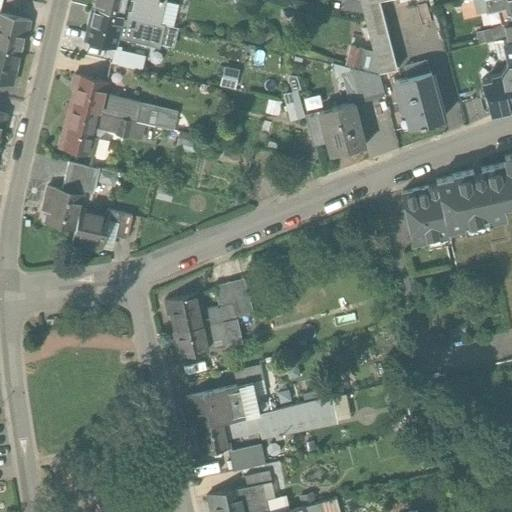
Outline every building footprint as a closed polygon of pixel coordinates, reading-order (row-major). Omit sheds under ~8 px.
[(94,0),(93,7),(159,23),(164,0),(94,0)] [(359,0),(371,46),(389,42),(379,0),(359,0)] [(511,0),(472,0),(475,13),(505,6),(508,20),(502,22),(503,27),(511,24),(511,0)] [(159,23),(93,7),(85,39),(114,46),(117,34),(157,44),(162,24),(159,23)] [(28,21),(0,14),(0,46),(18,51),(23,29),(26,30),(28,21)] [(511,24),(503,27),(491,29),(494,41),(511,36),(511,24)] [(511,36),(494,41),(498,58),(489,73),(490,78),(481,80),(490,112),(510,107),(511,106),(511,36)] [(18,51),(0,46),(0,79),(11,82),(18,51)] [(143,55),(118,49),(114,63),(140,70),(143,55)] [(225,70),(219,84),(231,88),(236,74),(225,70)] [(366,74),(350,70),(358,102),(372,99),(366,74)] [(430,71),(394,81),(402,111),(405,111),(409,127),(419,125),(423,124),(423,123),(442,118),(430,71)] [(106,80),(74,73),(72,82),(75,83),(69,105),(118,117),(134,121),(139,103),(139,101),(103,93),(106,80)] [(159,108),(139,103),(134,121),(144,123),(164,128),(166,120),(156,118),(159,108)] [(353,103),(306,115),(314,144),(326,141),(330,155),(364,147),(364,146),(363,146),(359,132),(360,131),(356,116),(355,117),(352,104),(353,104),(353,103)] [(118,117),(69,105),(64,128),(62,127),(58,146),(93,154),(97,137),(92,136),(96,123),(116,128),(118,117)] [(134,121),(118,117),(116,128),(114,133),(140,139),(144,123),(134,121)] [(505,163),(480,168),(481,174),(473,175),(472,170),(450,175),(451,177),(435,180),(448,236),(449,236),(448,230),(464,227),(464,225),(486,220),(487,221),(505,217),(500,195),(511,192),(504,157),(503,157),(505,163)] [(98,168),(67,161),(64,176),(95,183),(96,180),(98,168)] [(115,172),(98,168),(96,180),(112,184),(115,172)] [(95,183),(64,176),(61,189),(47,185),(42,204),(48,205),(44,221),(74,229),(79,209),(84,189),(93,192),(95,183)] [(427,186),(401,192),(413,244),(427,241),(427,239),(436,237),(436,238),(448,236),(435,180),(436,184),(435,184),(435,185),(428,187),(427,186)] [(511,192),(500,195),(505,217),(487,221),(486,220),(464,225),(464,227),(448,230),(449,236),(448,236),(456,272),(494,264),(509,331),(511,330),(511,192)] [(105,215),(79,209),(74,229),(71,240),(99,247),(105,222),(107,215),(105,215)] [(119,212),(106,209),(105,215),(107,215),(105,222),(116,224),(119,212)] [(131,215),(119,212),(116,224),(113,236),(125,239),(131,215)] [(242,279),(214,286),(218,306),(199,310),(202,326),(236,318),(237,318),(252,311),(242,279)] [(195,295),(164,302),(166,311),(169,310),(174,332),(202,326),(199,310),(195,295)] [(236,318),(222,321),(225,337),(227,346),(241,343),(236,318)] [(202,326),(174,332),(179,356),(208,350),(206,341),(225,337),(222,321),(202,326)] [(261,368),(236,373),(239,387),(255,383),(265,381),(261,368)] [(239,387),(185,398),(187,407),(190,406),(195,429),(258,415),(264,414),(255,383),(239,387)] [(332,397),(305,404),(308,423),(335,417),(332,397)] [(258,415),(195,429),(200,453),(229,447),(227,439),(267,431),(268,435),(309,426),(308,423),(305,404),(264,414),(258,415)] [(260,447),(229,454),(233,472),(264,465),(260,447)] [(267,471),(244,476),(246,488),(269,483),(267,471)] [(246,488),(208,497),(210,506),(213,505),(214,511),(266,511),(261,487),(270,485),(269,483),(246,488)] [(322,511),(320,502),(300,508),(300,511),(322,511)]
